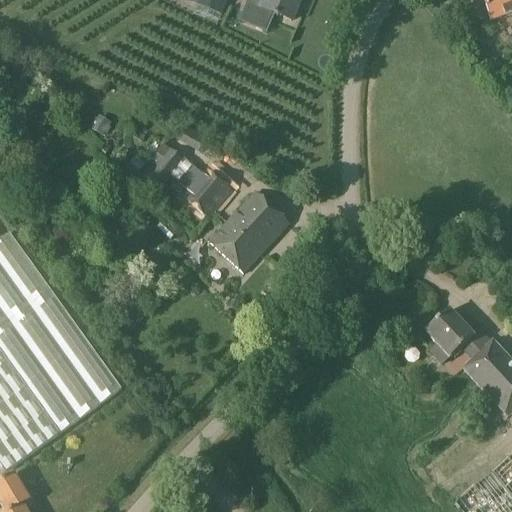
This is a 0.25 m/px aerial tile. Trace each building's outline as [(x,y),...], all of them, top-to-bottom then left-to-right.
[(185,0),(185,2),(197,7),(220,17),(227,0),(185,0)] [(248,0),(238,23),(267,35),(275,15),(293,23),(302,0),(248,0)] [(511,16),(511,0),(483,0),(491,24),(511,16)] [(95,120),(89,129),(104,139),(110,129),(109,128),(111,125),(98,118),(96,121),(95,120)] [(165,147),(140,177),(158,191),(183,162),(165,147)] [(183,200),(209,221),(233,193),(208,171),(202,178),(193,171),(180,187),(188,194),(183,200)] [(218,234),(209,244),(244,276),(290,226),(255,194),(227,224),(218,234)] [(0,466),(6,474),(122,391),(10,235),(0,241),(0,466)] [(450,362),(461,352),(471,363),(462,372),(507,421),(511,416),(511,361),(494,342),(492,344),(480,330),(473,337),(449,311),(424,334),(436,348),(429,354),(442,368),(449,362),(450,362)] [(458,511),(511,511),(511,458),(491,475),(453,505),(458,511)] [(0,503),(5,511),(25,511),(23,507),(31,502),(14,475),(0,483),(0,503)]
